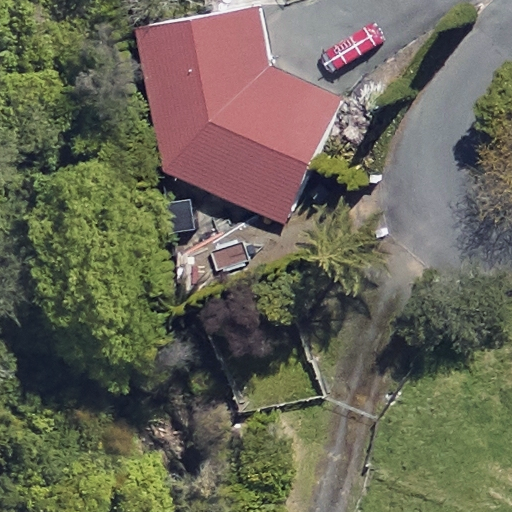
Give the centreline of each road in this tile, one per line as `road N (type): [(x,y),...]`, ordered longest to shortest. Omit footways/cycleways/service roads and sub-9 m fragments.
road 1 (track): [(319,511),(434,175)]
road 2 (residential): [(511,241),(466,229),(440,203),(434,175),(441,135),(476,69),(511,29)]
